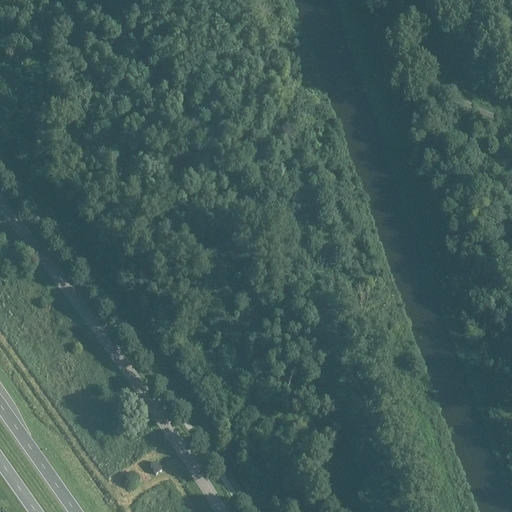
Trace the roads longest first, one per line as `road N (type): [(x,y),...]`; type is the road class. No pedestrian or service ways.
road 1 (secondary): [(220,511),(110,348),(0,205)]
road 2 (unclassified): [(511,129),(463,113),(435,93),(386,0)]
road 3 (trunk): [(74,511),(0,406)]
